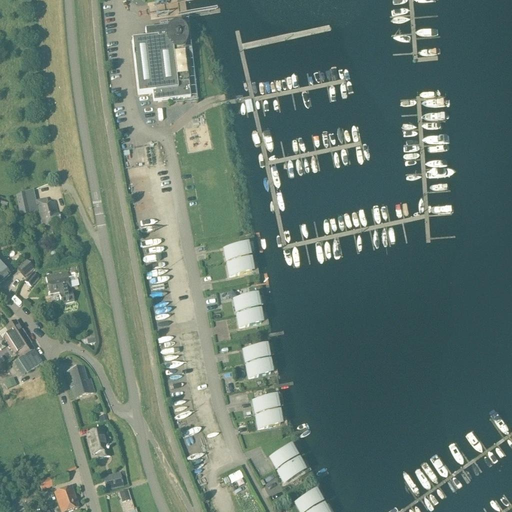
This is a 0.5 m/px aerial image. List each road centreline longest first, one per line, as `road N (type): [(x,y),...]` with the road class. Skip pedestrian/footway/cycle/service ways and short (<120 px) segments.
road 1 (tertiary): [(133,415),(73,74),(70,0)]
road 2 (unclassified): [(94,511),(47,346)]
road 3 (unclassified): [(133,415),(116,410),(86,355),(67,341),(47,346)]
